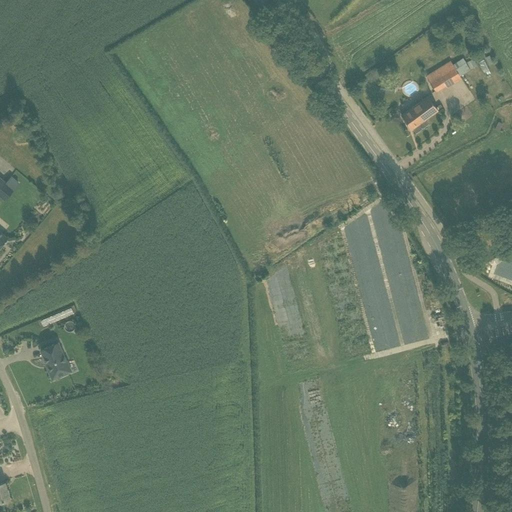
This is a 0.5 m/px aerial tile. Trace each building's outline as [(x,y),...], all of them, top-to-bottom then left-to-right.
[(483,58),(491,74),(497,71),(488,55),(483,58)] [(453,63),(460,74),(469,68),(462,57),(453,63)] [(437,69),(426,76),(431,85),(434,90),(435,92),(446,85),(437,69)] [(427,96),(401,115),(411,129),(413,128),(416,132),(428,123),(425,120),(438,110),(427,96)] [(66,362),(58,342),(41,350),(49,369),(48,370),(52,379),(69,372),(65,362),(66,362)] [(0,501),(10,499),(5,482),(0,483),(0,501)]
